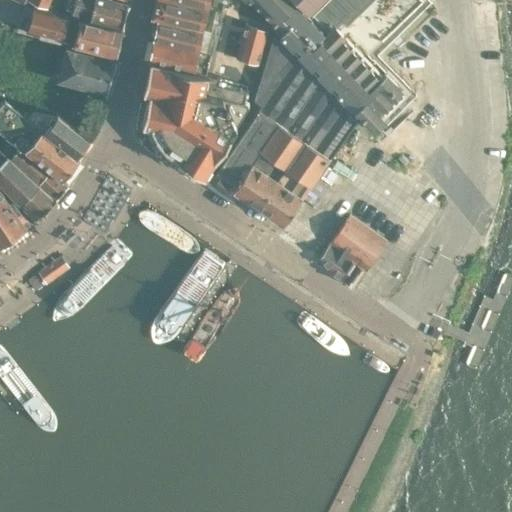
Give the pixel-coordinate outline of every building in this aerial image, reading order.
[(119,25),(124,0),(71,0),(68,10),(68,12),(119,25)] [(155,12),(150,34),(208,47),(213,25),(218,0),(156,0),(153,12),(155,12)] [(253,0),(279,26),(276,29),(348,103),(350,102),(372,124),(375,121),(383,114),(376,107),(399,84),(382,67),(377,72),(340,33),(343,30),(333,20),(339,15),(344,19),(363,0),(253,0)] [(32,2),(24,25),(61,36),(68,12),(67,11),(32,2)] [(68,12),(61,36),(114,51),(119,25),(68,12)] [(243,16),(233,52),(256,58),(265,25),(243,16)] [(278,117),(232,186),(237,189),(246,195),(263,206),(264,206),(279,217),(300,189),(314,170),(327,152),(328,153),(355,115),(338,98),(315,75),(271,28),(251,95),(259,100),(256,104),(278,117)] [(150,34),(145,55),(148,56),(203,69),(203,68),(208,47),(150,34)] [(64,42),(54,74),(60,76),(103,89),(112,56),(64,42)] [(147,89),(140,120),(149,122),(152,130),(157,137),(162,143),(168,148),(175,153),(174,154),(202,172),(205,168),(248,100),(240,95),(242,84),(215,79),(215,74),(203,69),(148,56),(141,87),(147,89)] [(2,93),(0,96),(0,125),(11,135),(9,137),(17,142),(59,175),(64,168),(76,154),(73,152),(24,111),(2,93)] [(215,165),(208,177),(228,191),(232,186),(278,117),(256,104),(215,165)] [(29,105),(24,111),(73,152),(87,135),(54,109),(53,110),(29,105)] [(9,137),(1,147),(8,152),(36,179),(53,195),(66,181),(59,175),(17,142),(9,137)] [(0,178),(18,198),(33,215),(54,196),(53,195),(36,179),(8,152),(1,147),(0,147),(0,178)] [(87,203),(81,213),(91,219),(102,225),(110,211),(112,213),(130,181),(107,168),(104,172),(87,203)] [(314,170),(300,189),(313,199),(327,180),(314,170)] [(0,188),(0,236),(23,221),(0,188)] [(347,208),(316,252),(326,265),(351,281),(384,234),(347,208)] [(36,265),(26,272),(33,283),(43,277),(67,260),(59,248),(35,265),(36,265)]
